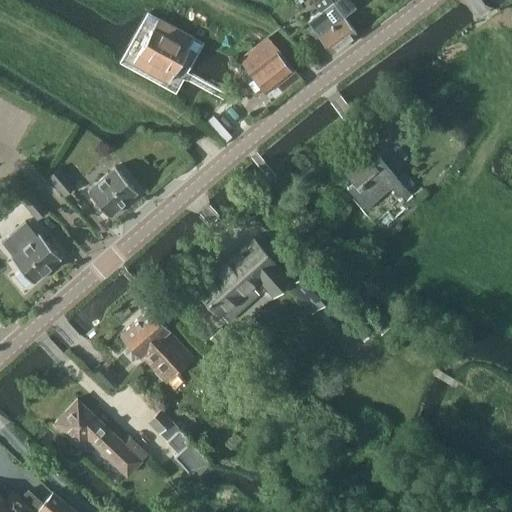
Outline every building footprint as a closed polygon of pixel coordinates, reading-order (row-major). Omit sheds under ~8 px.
[(319,13),(308,22),(330,52),(355,32),(343,17),(355,8),(348,0),(334,0),(332,2),(329,0),(319,0),(313,5),(319,13)] [(168,82),(192,37),(158,19),(133,63),(168,82)] [(265,93),(291,72),(265,38),(239,59),(249,73),(265,93)] [(373,163),(363,151),(342,170),(352,181),(346,186),(365,208),(391,185),(402,198),(409,193),(379,158),(373,163)] [(108,215),(136,191),(114,166),(86,190),(108,215)] [(64,195),(73,187),(57,168),(48,177),(64,195)] [(37,219),(46,210),(30,192),(21,200),(37,219)] [(412,207),(418,202),(412,195),(406,201),(412,207)] [(36,234),(24,221),(0,242),(12,255),(10,257),(20,269),(14,275),(24,286),(31,281),(32,282),(60,257),(38,232),(36,234)] [(297,273),(269,241),(256,253),(248,244),(206,282),(226,305),(267,269),(282,286),(297,273)] [(300,276),(292,283),(314,308),(322,301),(332,292),(310,267),(300,276)] [(192,357),(168,331),(169,330),(149,309),(120,335),(139,356),(140,356),(165,382),(192,357)] [(373,326),(381,335),(393,324),(385,314),(373,326)] [(227,352),(243,337),(227,319),(211,334),(227,352)] [(124,443),(77,399),(54,424),(78,447),(86,438),(126,476),(146,454),(129,438),(124,443)] [(159,432),(172,419),(161,407),(148,420),(159,432)] [(211,460),(179,427),(166,439),(177,451),(174,454),(188,468),(189,468),(185,464),(208,458),(210,461),(211,460)] [(35,511),(38,510),(40,511),(75,511),(76,511),(53,492),(44,503),(29,489),(19,500),(12,493),(5,501),(0,497),(0,511),(35,511)]
